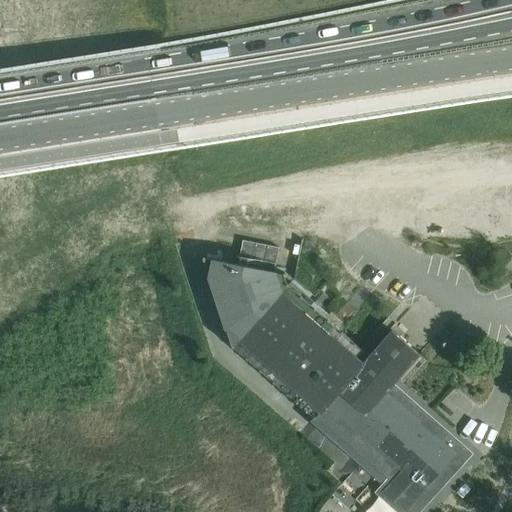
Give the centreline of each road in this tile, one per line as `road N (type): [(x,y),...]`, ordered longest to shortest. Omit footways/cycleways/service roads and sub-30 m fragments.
road 1 (trunk): [(511,0),(0,89)]
road 2 (trunk): [(0,111),(511,24)]
road 3 (unclassified): [(0,139),(511,60)]
